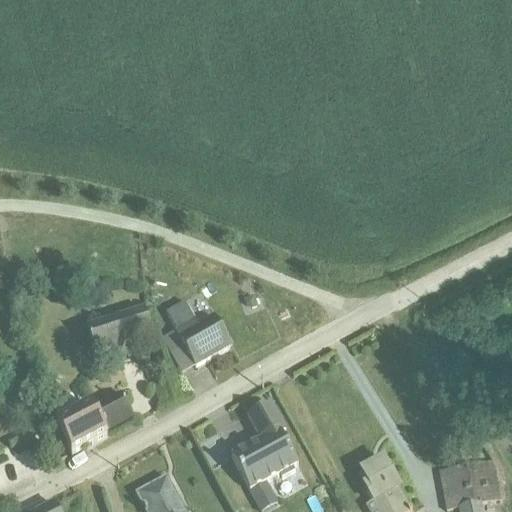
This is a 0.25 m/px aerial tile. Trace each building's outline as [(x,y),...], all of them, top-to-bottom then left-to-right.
[(176,337),(195,372),(231,351),(230,349),(231,346),(227,338),(223,337),(215,322),(199,331),(185,307),(166,318),(177,337),(176,337)] [(145,314),(87,333),(97,361),(116,354),(120,366),(139,360),(135,349),(155,343),(145,314)] [(195,372),(176,337),(162,345),(182,380),(195,372)] [(167,387),(154,391),(161,412),(175,409),(167,387)] [(93,413),(105,437),(134,422),(123,401),(117,401),(93,413)] [(261,447),(232,463),(251,497),(299,471),(282,441),(286,438),(271,411),(249,423),(261,447)] [(105,437),(93,413),(57,431),(72,460),(98,446),(108,441),(105,437)] [(232,459),(224,438),(206,445),(214,466),(232,459)] [(410,511),(384,465),(362,477),(369,490),(365,492),(373,507),(366,511),(410,511)] [(496,467),(439,478),(445,511),(483,511),(483,510),(503,506),(496,467)] [(181,511),(166,484),(138,499),(144,511),(181,511)]
